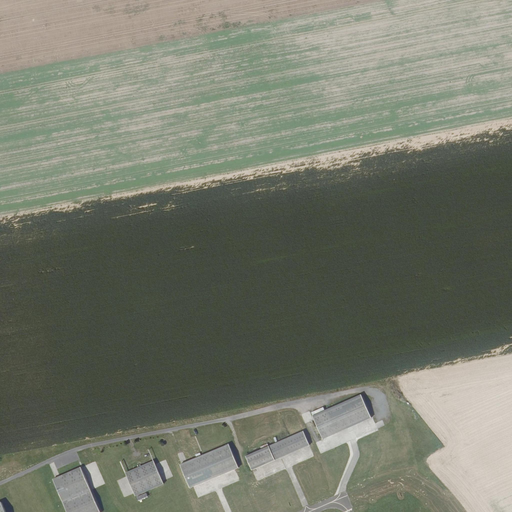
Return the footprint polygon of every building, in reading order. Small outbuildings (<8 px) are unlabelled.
[(363,396),(313,418),(323,440),(373,419),(363,396)] [(309,411),(301,414),(305,423),(312,420),(309,411)] [(311,445),(305,431),(247,457),(250,463),(253,470),(309,446),(311,445)] [(238,467),(229,445),(180,465),(190,488),(193,486),(236,469),(238,467)] [(154,461),(126,473),(127,476),(135,493),(136,496),(164,484),(163,481),(156,464),(154,461)] [(64,502),(92,490),(82,467),(54,480),(64,502)] [(67,511),(101,511),(92,490),(64,502),(67,511)]
